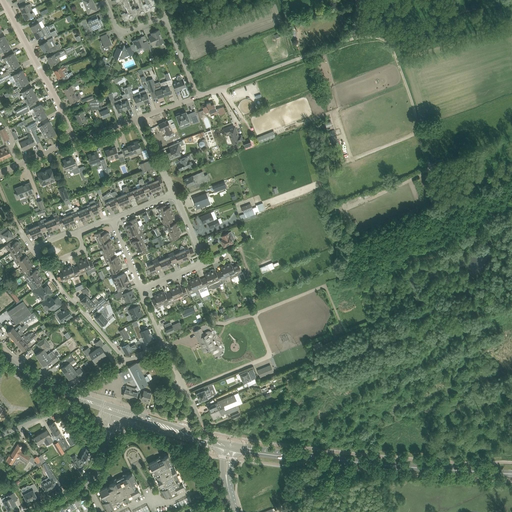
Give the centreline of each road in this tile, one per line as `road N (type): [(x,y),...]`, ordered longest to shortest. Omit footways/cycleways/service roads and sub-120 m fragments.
road 1 (tertiary): [(511,473),(230,446)]
road 2 (unclassified): [(198,95),(350,36),(357,0)]
road 3 (track): [(441,166),(423,144),(414,97),(388,40),(350,36)]
road 4 (unclassified): [(198,95),(166,19),(118,25),(104,0)]
road 5 (unclassified): [(69,142),(2,0)]
road 6 (residential): [(0,435),(59,409),(84,438),(107,445)]
